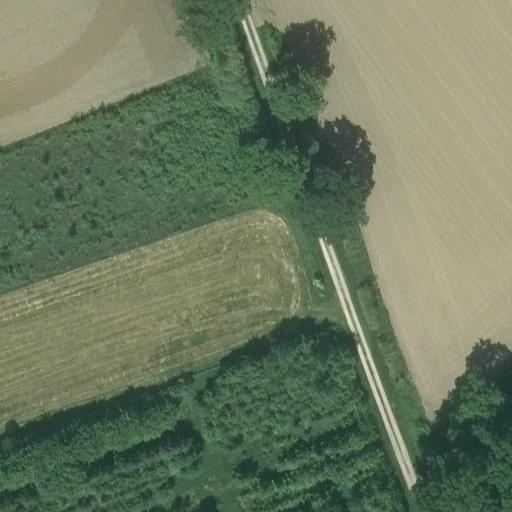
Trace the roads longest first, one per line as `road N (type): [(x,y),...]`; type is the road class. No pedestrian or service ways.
road 1 (track): [(230,0),(416,511)]
road 2 (track): [(511,387),(404,479)]
